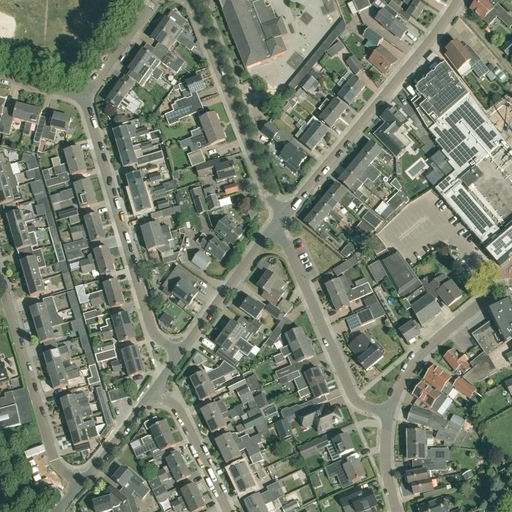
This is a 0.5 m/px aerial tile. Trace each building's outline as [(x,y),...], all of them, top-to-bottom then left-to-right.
[(267,8),(263,0),(218,0),(223,11),(223,10),(246,68),(267,60),(266,58),(271,56),(272,58),(287,52),(281,38),(288,35),(281,18),(277,20),(271,6),(267,8)] [(335,0),(324,0),(330,16),(340,12),(335,0)] [(358,13),(371,7),(367,0),(352,0),(358,12),(358,13)] [(390,3),(388,6),(397,14),(398,15),(399,15),(402,17),(407,22),(411,17),(416,20),(424,7),(412,0),(404,0),(403,3),(411,8),(407,14),(401,11),(402,10),(392,1),(390,3)] [(497,17),(500,14),(484,0),(477,0),(470,8),(483,20),(489,25),(497,17)] [(397,14),(388,6),(386,6),(375,19),(389,30),(388,30),(400,40),(408,30),(396,21),(395,21),(393,20),(397,14)] [(511,18),(503,10),(500,14),(497,17),(509,28),(511,25),(511,18)] [(191,52),(196,45),(181,35),(181,33),(181,29),(177,26),(165,18),(158,28),(177,41),(191,52)] [(345,29),(347,28),(343,19),(286,89),(292,94),(309,73),(313,69),(312,69),(317,63),(333,44),(338,38),(337,38),(338,37),(345,29)] [(177,41),(158,28),(151,38),(162,46),(166,41),(173,47),(177,41)] [(369,41),(378,47),(378,46),(384,39),(369,28),(363,36),(369,41)] [(343,40),(345,37),(349,32),(345,29),(338,37),(343,40)] [(508,56),(511,52),(511,39),(501,49),(508,56)] [(327,52),(332,59),(345,48),(340,42),(327,52)] [(471,61),(456,42),(454,43),(453,42),(448,46),(448,48),(446,49),(449,53),(444,56),(457,72),(471,61)] [(375,54),(368,61),(384,75),(397,61),(381,46),(380,48),(375,54)] [(181,68),(171,61),(164,56),(165,56),(162,54),(158,60),(154,57),(143,50),(136,60),(160,77),(163,73),(157,68),(160,62),(177,74),(181,68)] [(181,68),(185,63),(168,50),(165,56),(164,56),(171,61),(181,68)] [(356,76),(364,70),(354,56),(346,62),(356,76)] [(136,83),(143,87),(150,77),(151,76),(157,81),(160,77),(136,60),(129,70),(130,70),(126,76),(136,83)] [(485,75),(489,72),(480,61),(471,68),(480,79),(485,75)] [(511,104),(508,100),(486,117),(445,64),(416,89),(427,102),(417,111),(428,131),(437,140),(435,142),(443,151),(441,153),(450,162),(448,164),(455,172),(435,190),(447,203),(446,204),(471,233),(471,232),(484,248),(501,268),(511,258),(511,104)] [(322,75),(314,68),(309,74),(316,81),(322,75)] [(327,69),(324,74),(332,79),(335,74),(327,69)] [(315,81),(308,75),(303,81),(310,88),(311,86),(316,90),(320,85),(315,81)] [(136,83),(126,76),(122,81),(121,81),(114,91),(138,108),(141,104),(128,95),(136,83)] [(205,89),(201,77),(179,86),(174,88),(175,92),(180,90),(182,92),(189,90),(191,95),(205,89)] [(366,86),(354,77),(349,83),(343,78),(340,81),(337,78),(336,79),(357,96),(366,86)] [(349,106),(357,96),(336,79),(334,82),(337,85),(343,90),(338,97),(349,106)] [(298,99),(304,92),(298,87),(292,94),(290,97),(289,97),(289,98),(297,104),(295,102),(298,99)] [(507,98),(511,93),(509,89),(503,93),(507,98)] [(138,108),(114,91),(107,101),(118,109),(121,105),(131,112),(132,110),(135,112),(138,108)] [(175,111),(189,106),(186,98),(174,103),(175,104),(171,106),(174,112),(175,111)] [(297,104),(289,98),(286,102),(285,102),(280,109),(286,114),(292,106),(294,108),(297,104)] [(335,100),(333,98),(329,103),(326,101),(322,106),(338,119),(346,109),(335,100)] [(26,123),(29,108),(17,105),(13,120),(26,123)] [(264,114),(270,111),(268,105),(261,107),(264,114)] [(176,112),(175,111),(174,112),(169,114),(171,119),(177,117),(179,120),(193,115),(189,106),(176,112)] [(330,129),(338,119),(322,106),(319,110),(324,114),(319,120),(330,129)] [(29,108),(26,123),(23,135),(29,136),(32,125),(39,126),(42,111),(29,108)] [(398,113),(392,108),(382,118),(387,123),(400,138),(400,133),(398,131),(408,121),(399,112),(398,113)] [(74,137),(77,125),(70,124),(71,118),(55,114),(52,128),(45,126),(45,127),(44,131),(42,138),(54,142),(58,129),(66,132),(65,134),(74,137)] [(191,133),(193,138),(220,127),(215,114),(200,120),(204,128),(191,133)] [(120,118),(122,124),(128,122),(126,116),(120,118)] [(9,136),(13,123),(6,122),(3,134),(9,136)] [(272,141),(280,132),(268,122),(261,132),(272,141)] [(311,152),(319,142),(302,127),(298,123),(295,126),(300,130),(299,131),(306,136),(300,143),(311,152)] [(328,132),(316,123),(311,129),(305,124),(302,127),(319,142),(328,132)] [(397,157),(406,148),(398,140),(400,138),(387,123),(375,135),(397,157)] [(117,144),(130,140),(127,127),(113,131),(117,144)] [(203,149),(225,140),(220,127),(193,138),(190,139),(192,144),(200,141),(203,149)] [(138,138),(149,135),(147,128),(136,131),(138,138)] [(34,142),(40,144),(41,140),(41,139),(42,139),(42,138),(44,131),(37,129),(34,142)] [(152,141),(162,138),(160,131),(150,134),(152,141)] [(133,147),(130,140),(117,144),(121,156),(134,152),(142,150),(142,151),(153,148),(151,142),(140,145),(133,147)] [(301,169),(299,167),(306,158),(298,151),(300,148),(292,141),(290,144),(285,149),(286,149),(279,157),(287,164),(285,165),(296,175),(301,169)] [(393,160),(372,142),(363,152),(373,161),(377,157),(382,161),(384,159),(389,163),(393,160)] [(69,164),(84,160),(80,147),(65,152),(69,164)] [(6,159),(2,148),(0,149),(0,167),(10,164),(8,158),(6,159)] [(192,168),(206,163),(200,150),(187,155),(192,168)] [(164,159),(162,152),(136,159),(134,152),(121,156),(124,168),(137,164),(138,167),(164,159)] [(369,177),(372,173),(375,170),(370,165),(373,161),(363,152),(355,162),(365,171),(364,172),(369,177)] [(428,178),(436,186),(453,171),(446,164),(448,162),(439,152),(430,160),(434,164),(431,166),(436,172),(428,178)] [(24,154),(20,153),(19,156),(23,157),(22,162),(28,164),(30,163),(31,156),(24,154)] [(32,170),(38,168),(35,157),(31,156),(30,163),(32,170)] [(54,168),(61,166),(59,158),(51,160),(54,168)] [(73,180),(75,180),(74,175),(87,172),(84,160),(69,164),(72,176),(73,180)] [(219,160),(214,162),(204,165),(196,167),(199,178),(207,175),(214,173),(217,183),(220,182),(237,177),(232,163),(221,167),(219,160)] [(369,177),(364,172),(365,171),(355,162),(347,172),(357,180),(363,185),(370,177),(375,181),(373,183),(378,187),(381,183),(376,179),(378,177),(372,173),(369,177)] [(0,179),(7,178),(14,176),(10,164),(0,167),(0,179)] [(56,176),(63,174),(61,166),(54,168),(56,176)] [(42,180),(38,168),(32,170),(26,172),(28,181),(34,179),(35,182),(42,180)] [(51,180),(48,170),(42,172),(45,182),(47,189),(60,185),(58,178),(51,180)] [(358,191),(363,185),(357,180),(347,172),(338,182),(349,190),(355,195),(358,191)] [(130,189),(144,185),(140,173),(127,177),(130,189)] [(151,183),(162,180),(160,173),(149,176),(151,183)] [(0,179),(0,192),(11,189),(17,187),(19,186),(17,181),(15,175),(14,176),(7,178),(0,179)] [(399,192),(402,189),(400,186),(396,179),(390,185),(399,192)] [(36,201),(47,197),(42,180),(35,182),(39,194),(34,195),(36,201)] [(77,198),(79,197),(93,193),(90,181),(77,184),(75,185),(77,191),(75,191),(69,193),(68,191),(61,194),(64,202),(71,200),(77,198)] [(176,190),(174,182),(162,185),(163,187),(154,190),(153,188),(145,190),(144,185),(130,189),(134,201),(147,197),(147,198),(155,195),(155,197),(166,193),(176,190)] [(361,205),(337,184),(328,194),(339,202),(347,209),(352,203),(358,208),(361,205)] [(226,195),(238,192),(236,185),(224,189),(226,195)] [(11,189),(0,192),(0,205),(5,204),(14,201),(15,203),(23,201),(21,194),(19,195),(17,187),(11,189)] [(199,215),(205,213),(208,212),(204,199),(205,198),(201,188),(191,191),(199,215)] [(363,195),(358,191),(355,195),(360,199),(365,203),(368,199),(363,195)] [(82,209),(97,205),(93,193),(79,197),(82,209)] [(341,221),(343,219),(338,215),(341,211),(336,206),(339,202),(328,194),(320,204),(341,221)] [(396,195),(387,203),(395,211),(404,203),(396,195)] [(211,211),(220,208),(216,196),(206,199),(210,211),(211,211)] [(52,215),(47,197),(36,201),(38,206),(37,206),(40,216),(45,215),(45,217),(52,215)] [(137,213),(151,210),(147,198),(147,197),(134,201),(137,213)] [(159,210),(170,207),(168,200),(157,204),(159,210)] [(383,201),(375,211),(385,220),(394,211),(383,201)] [(341,221),(320,204),(312,214),(322,222),(329,214),(340,223),(341,221)] [(61,220),(79,215),(77,208),(59,213),(61,220)] [(23,217),(22,211),(7,215),(10,227),(25,223),(34,220),(32,214),(23,217)] [(152,221),(164,217),(162,211),(150,215),(152,221)] [(374,232),(383,222),(370,211),(363,219),(361,221),(374,232)] [(71,235),(102,226),(98,214),(85,218),(87,225),(79,227),(79,226),(70,229),(71,235)] [(314,232),(322,222),(312,214),(304,224),(314,232)] [(49,228),(55,226),(52,215),(45,217),(49,228)] [(233,246),(243,233),(224,219),(215,231),(233,246)] [(351,235),(354,231),(342,221),(339,225),(351,235)] [(374,232),(361,221),(356,228),(367,238),(374,232)] [(27,228),(25,223),(10,227),(14,239),(29,234),(29,235),(34,233),(36,233),(35,228),(35,226),(27,228)] [(160,228),(158,224),(142,229),(145,240),(162,235),(170,233),(168,227),(166,226),(160,228)] [(55,226),(49,228),(50,234),(54,246),(60,244),(55,226)] [(105,239),(102,226),(71,235),(73,242),(83,239),(90,237),(92,243),(105,239)] [(325,241),(328,237),(322,232),(319,236),(325,241)] [(29,234),(14,239),(17,250),(31,246),(32,247),(38,246),(36,239),(34,233),(29,235),(29,234)] [(170,233),(162,235),(145,240),(148,252),(159,248),(163,259),(174,256),(172,250),(171,251),(168,241),(172,240),(170,233)] [(360,238),(357,234),(350,240),(354,244),(357,248),(364,241),(361,237),(360,238)] [(212,242),(206,237),(203,235),(197,242),(200,245),(206,250),(206,251),(220,262),(229,251),(215,239),(212,242)] [(78,242),(63,246),(66,255),(80,251),(78,242)] [(65,261),(60,244),(54,246),(49,247),(51,253),(56,252),(59,263),(65,261)] [(98,263),(111,259),(108,247),(94,251),(98,263)] [(390,256),(387,250),(377,256),(379,261),(378,262),(387,278),(406,313),(411,310),(421,327),(441,313),(433,301),(397,251),(390,256)] [(82,257),(80,251),(66,255),(68,261),(82,257)] [(203,272),(211,261),(200,252),(192,263),(203,272)] [(20,261),(24,273),(39,269),(35,257),(20,261)] [(81,268),(91,265),(89,259),(79,262),(80,264),(81,268)] [(115,272),(111,259),(98,263),(98,264),(91,266),(91,265),(81,268),(83,275),(92,272),(100,270),(101,276),(115,272)] [(69,272),(65,261),(59,263),(53,265),(56,273),(62,272),(62,274),(69,272)] [(387,278),(378,262),(367,268),(376,284),(387,278)] [(337,277),(347,271),(343,264),(333,271),(337,277)] [(166,282),(162,287),(163,288),(173,295),(188,307),(198,293),(183,282),(189,275),(177,267),(166,282)] [(160,275),(158,268),(151,270),(153,277),(160,275)] [(27,285),(42,280),(39,270),(39,269),(24,273),(27,285)] [(69,273),(69,272),(62,274),(63,275),(62,275),(67,291),(74,289),(69,273)] [(282,313),(283,313),(274,307),(284,294),(281,292),(285,286),(280,282),(268,273),(257,287),(268,296),(265,300),(270,304),(282,313)] [(447,285),(441,277),(431,285),(426,279),(420,283),(433,301),(439,296),(448,307),(461,297),(450,282),(447,285)] [(332,300),(344,294),(342,289),(346,287),(343,279),(326,286),(332,300)] [(44,288),(42,280),(27,285),(31,297),(46,292),(50,291),(49,286),(44,288)] [(90,301),(121,293),(117,280),(104,284),(106,291),(99,293),(98,293),(89,295),(90,301)] [(350,292),(366,284),(364,280),(348,287),(350,291),(350,292)] [(384,290),(389,287),(386,282),(381,285),(384,290)] [(372,293),(368,283),(366,284),(350,292),(350,291),(344,294),(332,300),(337,313),(350,307),(348,304),(372,293)] [(69,298),(72,309),(79,307),(76,296),(74,290),(67,293),(67,294),(69,298)] [(124,305),(121,293),(90,301),(92,308),(109,303),(111,309),(124,305)] [(366,308),(377,303),(374,296),(363,301),(366,308)] [(257,304),(249,298),(241,310),(254,320),(251,324),(259,330),(262,325),(256,320),(265,308),(258,302),(257,304)] [(286,315),(293,306),(284,299),(277,308),(286,315)] [(511,340),(511,339),(511,303),(510,299),(499,304),(511,340)] [(46,310),(45,304),(30,309),(33,320),(48,316),(48,317),(58,314),(55,307),(46,310)] [(281,322),(285,315),(282,313),(270,304),(264,311),(277,321),(277,320),(281,322)] [(511,340),(499,304),(487,309),(496,328),(491,332),(486,325),(472,336),(487,357),(461,378),(471,386),(497,372),(488,357),(511,340)] [(75,321),(82,319),(79,307),(72,309),(75,321)] [(360,327),(375,321),(370,309),(355,315),(360,327)] [(85,321),(98,317),(96,311),(83,315),(85,321)] [(100,329),(102,334),(131,326),(129,319),(131,318),(129,314),(128,314),(128,313),(112,318),(106,321),(107,327),(100,329)] [(161,320),(168,326),(172,320),(168,318),(169,317),(165,314),(161,320)] [(50,322),(48,317),(48,316),(33,320),(37,332),(52,328),(61,325),(59,319),(50,322)] [(98,317),(85,321),(87,326),(100,322),(98,317)] [(80,338),(87,336),(82,319),(75,321),(80,338)] [(420,330),(415,321),(412,323),(411,323),(399,331),(407,343),(420,335),(417,332),(420,330)] [(232,322),(224,333),(255,357),(259,352),(240,339),(245,332),(236,324),(232,322)] [(255,335),(259,330),(251,324),(247,329),(255,335)] [(119,343),(135,339),(131,326),(116,330),(119,343)] [(54,335),(52,328),(37,332),(40,344),(44,343),(45,348),(57,345),(55,340),(62,338),(60,333),(54,335)] [(269,339),(266,343),(272,347),(275,343),(283,332),(277,328),(269,339)] [(281,354),(307,343),(301,329),(285,336),(289,346),(279,350),(281,354)] [(100,341),(104,340),(104,339),(112,337),(110,332),(99,335),(100,341)] [(255,357),(224,333),(223,334),(222,333),(221,333),(216,341),(216,342),(217,343),(215,345),(229,355),(233,348),(239,352),(239,351),(247,357),(252,361),(255,357)] [(363,335),(349,346),(360,359),(357,361),(366,372),(368,370),(370,371),(373,369),(373,366),(378,362),(383,357),(380,354),(383,351),(378,344),(374,347),(374,348),(363,335)] [(85,355),(92,353),(87,336),(80,338),(85,355)] [(115,349),(113,342),(100,346),(100,344),(92,346),(95,355),(103,353),(102,353),(115,349)] [(307,343),(281,354),(274,358),(277,364),(284,361),(283,359),(293,355),(297,364),(313,357),(313,356),(314,355),(314,354),(313,351),(312,350),(310,350),(307,343)] [(124,360),(126,365),(141,360),(138,348),(122,352),(124,360)] [(43,355),(47,367),(62,362),(62,363),(71,360),(69,353),(60,356),(58,350),(47,354),(43,355)] [(456,358),(452,352),(444,358),(454,371),(458,368),(463,375),(470,369),(465,362),(467,361),(461,354),(456,358)] [(89,367),(96,365),(92,353),(85,355),(89,367)] [(99,363),(109,360),(107,353),(97,356),(99,363)] [(193,359),(196,365),(206,359),(198,353),(193,359)] [(224,362),(235,370),(239,364),(228,356),(224,361),(224,362)] [(126,365),(129,377),(145,373),(141,360),(126,365)] [(64,370),(62,363),(62,362),(47,367),(50,378),(73,372),(72,367),(64,370)] [(237,371),(235,370),(224,362),(220,369),(213,372),(206,375),(204,372),(190,379),(196,391),(210,384),(217,380),(224,377),(237,371)] [(0,378),(8,376),(4,363),(0,364),(0,378)] [(101,382),(96,365),(89,367),(73,372),(50,378),(54,390),(69,385),(68,382),(80,378),(80,375),(90,372),(92,378),(88,380),(89,385),(101,382)] [(275,382),(286,377),(298,371),(295,365),(275,373),(276,375),(273,376),(275,382)] [(425,378),(443,391),(442,392),(448,397),(453,390),(451,384),(449,383),(452,379),(434,366),(425,378)] [(294,380),(299,392),(310,387),(310,388),(324,382),(318,369),(304,375),(300,377),(298,371),(286,377),(289,382),(294,380)] [(131,385),(129,377),(118,381),(120,388),(131,385)] [(219,386),(226,383),(224,377),(217,380),(210,384),(196,391),(201,402),(215,395),(213,391),(217,389),(216,386),(219,384),(219,386)] [(244,380),(247,384),(250,392),(261,386),(260,383),(255,385),(251,377),(244,380)] [(475,393),(476,390),(459,377),(452,387),(470,399),(475,393)] [(230,393),(236,390),(235,390),(247,384),(244,380),(243,378),(227,386),(230,393)] [(329,394),(324,382),(310,388),(310,387),(299,392),(298,393),(300,399),(312,394),(315,400),(329,394)] [(250,392),(247,384),(235,390),(236,390),(239,396),(240,398),(242,401),(252,396),(250,392)] [(436,390),(434,393),(422,384),(413,396),(430,408),(437,413),(448,398),(436,390)] [(126,398),(132,397),(129,387),(123,388),(126,398)] [(0,429),(33,421),(24,388),(4,393),(5,397),(0,398),(0,429)] [(98,401),(105,399),(102,388),(95,390),(95,391),(98,401)] [(121,400),(126,398),(123,388),(118,390),(121,400)] [(111,403),(116,401),(113,391),(108,393),(111,403)] [(475,393),(470,399),(476,404),(481,397),(475,393)] [(259,410),(269,405),(264,394),(254,398),(259,410)] [(77,401),(75,395),(60,400),(64,411),(78,407),(79,408),(89,405),(87,398),(77,401)] [(102,413),(109,411),(105,399),(98,401),(102,413)] [(220,415),(227,412),(222,401),(215,404),(201,411),(207,423),(221,416),(220,415)] [(311,401),(299,407),(297,406),(289,409),(292,416),(296,415),(302,412),(314,407),(311,401)] [(474,407),(469,403),(464,409),(469,413),(470,413),(474,407)] [(80,412),(79,408),(78,407),(64,411),(67,423),(82,419),(93,416),(91,409),(80,412)] [(339,420),(341,419),(338,413),(336,414),(336,412),(330,414),(328,411),(326,412),(324,413),(322,407),(318,409),(299,418),(301,423),(304,429),(315,424),(319,434),(332,429),(330,426),(335,424),(335,425),(337,424),(337,423),(340,422),(339,420)] [(460,429),(449,424),(444,421),(442,420),(430,413),(412,407),(408,420),(426,427),(426,426),(439,431),(435,439),(445,442),(444,446),(450,447),(452,444),(459,447),(467,433),(460,429)] [(250,420),(261,415),(257,408),(246,413),(250,420)] [(227,412),(220,415),(221,416),(207,423),(212,434),(226,427),(223,420),(230,417),(231,420),(238,417),(238,416),(234,409),(228,413),(227,412)] [(105,425),(112,422),(109,411),(102,413),(105,425)] [(267,427),(261,415),(250,420),(243,423),(243,424),(235,427),(238,433),(246,430),(261,423),(263,429),(267,427)] [(454,415),(449,424),(460,429),(464,421),(459,418),(454,415)] [(159,424),(156,418),(146,423),(144,425),(147,430),(150,429),(153,435),(149,437),(141,441),(144,446),(170,433),(165,421),(159,424)] [(84,424),(82,419),(67,423),(71,435),(95,427),(93,421),(84,424)] [(114,429),(112,422),(105,425),(99,427),(96,428),(95,427),(71,435),(74,446),(78,445),(80,452),(91,449),(89,442),(88,440),(98,437),(98,436),(100,436),(106,440),(114,429)] [(433,446),(433,439),(432,439),(433,433),(425,433),(424,432),(408,432),(408,438),(407,438),(407,447),(427,446),(433,446)] [(162,452),(176,445),(170,433),(144,446),(133,451),(136,457),(147,451),(158,446),(162,452)] [(221,452),(243,442),(241,439),(239,440),(236,434),(230,435),(216,441),(221,452)] [(341,456),(353,451),(347,436),(327,444),(325,439),(315,443),(319,451),(327,448),(333,461),(341,458),(341,456)] [(249,439),(243,442),(221,452),(227,464),(241,457),(238,452),(258,443),(254,437),(249,439)] [(427,446),(407,447),(407,455),(408,455),(408,460),(425,460),(425,465),(425,467),(446,466),(446,461),(441,461),(441,450),(432,450),(431,451),(427,451),(427,446)] [(164,470),(166,474),(172,471),(185,465),(180,453),(166,460),(169,466),(163,469),(164,470)] [(365,477),(358,461),(344,467),(342,462),(332,467),(336,476),(346,472),(351,483),(365,477)] [(250,476),(257,473),(263,470),(260,462),(259,462),(253,465),(246,468),(244,465),(231,471),(236,483),(250,476)] [(166,474),(159,478),(161,482),(168,478),(169,480),(174,477),(177,483),(191,476),(185,465),(172,471),(166,474)] [(408,485),(412,485),(431,481),(429,472),(434,471),(446,471),(446,466),(425,467),(425,471),(406,475),(405,475),(406,482),(408,482),(408,485)] [(127,472),(123,468),(113,479),(123,488),(127,484),(135,491),(134,493),(143,500),(151,491),(142,484),(144,482),(129,470),(127,472)] [(159,478),(166,474),(164,470),(157,473),(156,471),(145,476),(149,482),(159,478)] [(260,480),(267,477),(263,470),(257,473),(260,480)] [(466,481),(474,477),(471,471),(463,476),(466,481)] [(312,482),(319,480),(316,474),(310,476),(312,482)] [(242,494),(255,487),(250,476),(236,483),(242,494)] [(433,489),(431,481),(412,485),(414,495),(431,492),(432,496),(448,493),(448,492),(452,492),(450,486),(446,487),(446,486),(433,489)] [(173,508),(200,496),(195,484),(181,491),(183,496),(178,499),(178,501),(171,504),(173,508)] [(153,490),(155,497),(167,492),(164,485),(153,490)] [(130,511),(127,499),(112,486),(104,494),(106,499),(102,500),(101,497),(90,500),(93,509),(95,508),(96,511),(106,511),(112,510),(119,508),(120,506),(122,508),(123,511),(130,511)] [(272,493),(269,486),(259,490),(262,496),(260,497),(259,495),(245,501),(250,511),(252,511),(271,503),(268,495),(272,493)] [(371,490),(363,493),(360,487),(356,488),(338,496),(343,508),(353,504),(355,511),(362,511),(377,506),(371,490)] [(158,504),(169,498),(167,493),(168,493),(167,492),(155,497),(158,504)] [(268,495),(271,503),(278,500),(274,492),(272,493),(268,495)] [(137,511),(134,497),(131,495),(127,499),(130,511),(137,511)] [(191,511),(195,511),(205,507),(200,496),(173,508),(174,511),(175,511),(183,509),(183,510),(189,507),(191,511)] [(454,511),(447,511),(443,499),(427,505),(427,504),(418,507),(419,511),(460,511),(460,510),(454,511)] [(270,511),(281,507),(278,500),(271,503),(252,511),(270,511)] [(282,508),(283,511),(290,511),(294,510),(299,508),(303,506),(300,501),(297,503),(296,501),(282,508)]
